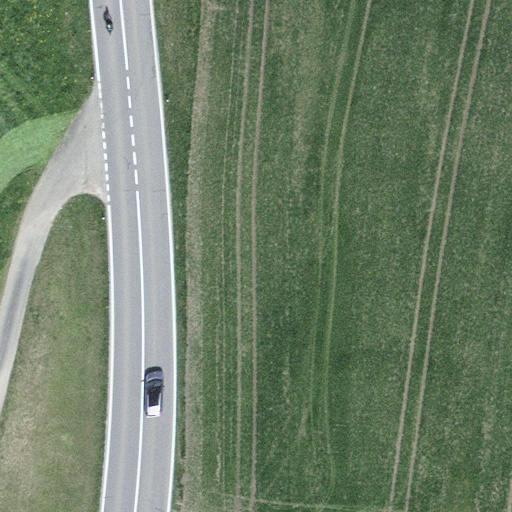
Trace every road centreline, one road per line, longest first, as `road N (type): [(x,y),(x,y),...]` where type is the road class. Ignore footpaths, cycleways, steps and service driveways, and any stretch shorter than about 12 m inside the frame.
road 1 (secondary): [(125,0),(148,305),(142,511)]
road 2 (track): [(137,132),(62,187),(34,255),(0,396)]
